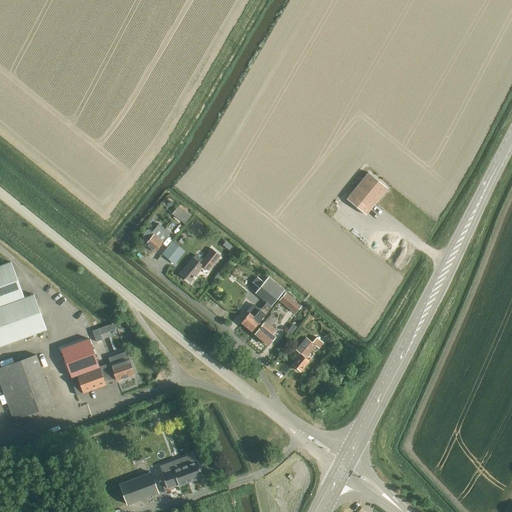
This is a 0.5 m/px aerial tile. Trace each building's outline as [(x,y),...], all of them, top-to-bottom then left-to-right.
[(368,173),(346,199),(365,215),(387,188),(368,173)] [(184,224),(193,213),(180,203),(172,214),(184,224)] [(147,242),(145,244),(154,252),(170,233),(165,229),(159,224),(152,233),(147,229),(141,237),(147,242)] [(224,244),(235,253),(238,250),(230,243),(227,241),(224,244)] [(162,254),(168,259),(178,247),(172,242),(162,254)] [(181,273),(190,281),(202,266),(208,271),(220,256),(211,249),(202,260),(196,255),(181,273)] [(10,262),(0,265),(0,345),(45,329),(32,295),(23,298),(10,262)] [(249,313),(241,323),(251,331),(253,329),(257,332),(255,334),(256,335),(259,330),(256,327),(257,326),(257,325),(272,307),(270,306),(283,290),(268,277),(259,288),(266,294),(262,299),(266,302),(260,310),(253,305),(247,312),(249,313)] [(286,293),(279,300),(294,313),(301,306),(286,293)] [(55,320),(60,318),(56,307),(51,309),(55,320)] [(257,326),(256,327),(259,330),(256,335),(268,345),(275,337),(272,335),(276,331),(270,326),(276,319),(271,314),(260,328),(257,326)] [(92,330),(96,341),(103,339),(99,327),(92,330)] [(87,334),(65,341),(70,358),(92,350),(87,334)] [(300,354),(292,364),(301,371),(309,361),(305,358),(315,346),(319,349),(323,343),(316,337),(312,342),(306,338),(296,350),(300,354)] [(345,341),(338,349),(346,354),(349,350),(352,346),(345,341)] [(104,384),(103,380),(98,366),(93,351),(71,359),(76,373),(70,375),(76,394),(104,384)] [(35,355),(0,367),(0,383),(13,419),(53,404),(35,355)] [(133,374),(127,357),(98,366),(103,380),(115,376),(116,380),(133,374)] [(338,366),(333,374),(336,376),(341,369),(338,366)] [(141,449),(133,452),(135,458),(144,455),(141,449)] [(210,453),(212,462),(218,460),(216,451),(210,453)] [(178,484),(178,486),(203,477),(197,461),(161,474),(167,488),(178,484)] [(127,504),(158,493),(150,472),(119,484),(127,504)] [(381,511),(383,511),(386,508),(376,503),(373,508),(381,511)]
